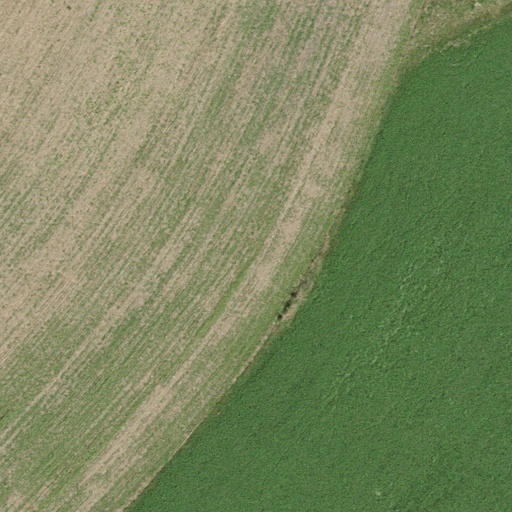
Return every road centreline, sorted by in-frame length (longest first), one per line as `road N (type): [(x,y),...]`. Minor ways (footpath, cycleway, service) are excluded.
road 1 (motorway): [(126,511),(440,0)]
road 2 (motorway): [(146,0),(0,239)]
